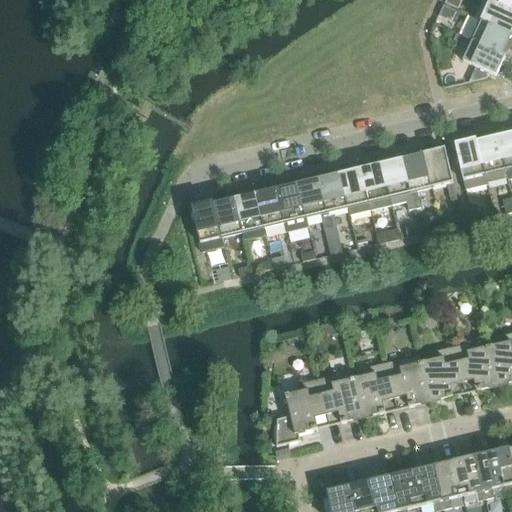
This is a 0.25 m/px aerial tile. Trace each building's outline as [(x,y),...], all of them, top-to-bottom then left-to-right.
[(460,0),(447,0),(445,5),(458,11),(462,1),(460,0)] [(511,0),(480,0),(484,1),(491,4),(511,14),(511,0)] [(475,20),(482,24),(511,38),(511,14),(491,4),(484,1),(475,20)] [(471,19),(462,38),(505,59),(511,44),(511,38),(482,24),(475,20),(471,19)] [(462,38),(458,37),(455,42),(470,49),(463,64),(490,76),(496,79),(505,59),(462,38)] [(511,171),(511,179),(508,181),(509,183),(511,181),(511,134),(498,138),(506,173),(511,171)] [(508,181),(511,179),(511,171),(506,173),(498,138),(477,143),(488,186),(508,181)] [(477,143),(455,148),(466,193),(488,188),(488,186),(477,143)] [(445,151),(424,156),(432,190),(447,187),(451,203),(458,202),(445,151)] [(411,195),(405,197),(407,205),(419,202),(417,194),(432,190),(424,156),(403,161),(411,195)] [(405,197),(411,195),(403,161),(382,166),(391,200),(393,208),(407,205),(405,197)] [(382,166),(361,171),(371,213),(393,208),(391,200),(382,166)] [(361,171),(340,176),(348,210),(350,218),(371,213),(361,171)] [(327,215),(321,217),(323,225),(335,222),(333,214),(348,210),(340,176),(319,181),(327,215)] [(321,217),(327,215),(319,181),(298,186),(306,220),(321,217)] [(295,240),(293,234),(309,230),(306,220),(298,186),(277,191),(285,225),(291,224),(293,232),(281,235),(283,243),(295,240)] [(277,191),(256,196),(264,230),(279,227),(281,235),(293,232),(291,224),(285,225),(277,191)] [(256,196),(235,201),(243,235),(245,243),(266,238),(264,230),(256,196)] [(235,201),(214,206),(222,240),(243,235),(235,201)] [(511,201),(503,203),(506,217),(511,215),(511,201)] [(421,210),(419,202),(407,205),(409,213),(421,210)] [(214,206),(192,211),(203,255),(225,250),(222,240),(214,206)] [(483,209),(471,212),(474,224),(486,221),(483,209)] [(337,230),(335,222),(323,225),(325,233),(337,230)] [(417,226),(405,229),(408,240),(420,237),(417,226)] [(314,253),(301,256),(303,265),(316,262),(314,253)] [(284,259),(272,262),(274,272),(287,269),(284,259)] [(272,262),(261,265),(263,274),(274,272),(272,262)] [(511,336),(504,338),(506,345),(490,349),(499,389),(511,385),(511,336)] [(472,346),(454,350),(465,397),(499,389),(490,349),(473,353),(472,346)] [(439,361),(422,365),(431,405),(465,397),(454,350),(437,354),(439,361)] [(431,405),(422,365),(406,369),(404,362),(386,366),(398,413),(431,405)] [(371,377),(354,381),(364,421),(398,413),(386,366),(369,370),(371,377)] [(336,378),(319,382),(330,429),(364,421),(354,381),(338,385),(336,378)] [(303,393),(286,398),(291,419),(278,422),(277,449),(301,444),(299,436),(330,429),(319,382),(301,386),(303,393)] [(511,450),(497,454),(505,489),(511,487),(511,450)] [(497,454),(476,459),(486,502),(494,501),(492,492),(505,489),(497,454)] [(476,459),(455,464),(463,499),(476,496),(478,504),(486,502),(476,459)] [(450,502),(463,499),(455,464),(433,469),(443,511),(446,511),(452,511),(450,502)] [(443,511),(433,469),(412,474),(421,509),(434,506),(435,511),(443,511)] [(407,511),(421,509),(412,474),(391,479),(399,511),(407,511)] [(399,511),(391,479),(370,484),(376,511),(399,511)] [(376,511),(370,484),(349,489),(354,511),(376,511)] [(354,511),(349,489),(327,494),(331,511),(354,511)]
